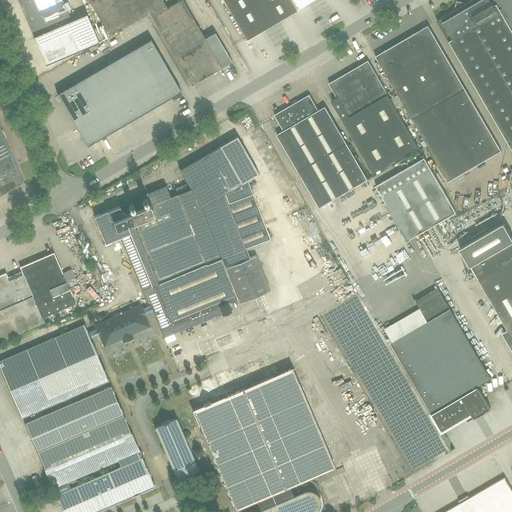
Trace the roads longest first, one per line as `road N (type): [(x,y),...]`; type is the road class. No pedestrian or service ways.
road 1 (unclassified): [(65,196),(401,0)]
road 2 (unknown): [(201,117),(148,26),(21,94)]
road 3 (unclassified): [(65,196),(0,44)]
road 4 (unclassified): [(376,511),(511,433)]
